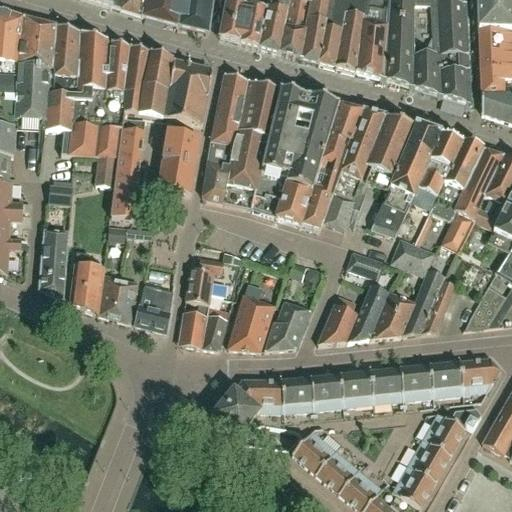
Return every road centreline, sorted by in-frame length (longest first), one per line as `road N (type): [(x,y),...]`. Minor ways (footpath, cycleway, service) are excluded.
road 1 (residential): [(475,133),(16,0)]
road 2 (residential): [(301,369),(336,260),(193,214),(165,370)]
road 3 (residential): [(301,369),(511,346)]
road 4 (residential): [(152,369),(0,297)]
road 5 (residential): [(434,511),(511,376)]
road 6 (residential): [(101,511),(152,369)]
road 7 (residential): [(165,370),(301,369)]
road 8 (residential): [(475,133),(470,0)]
